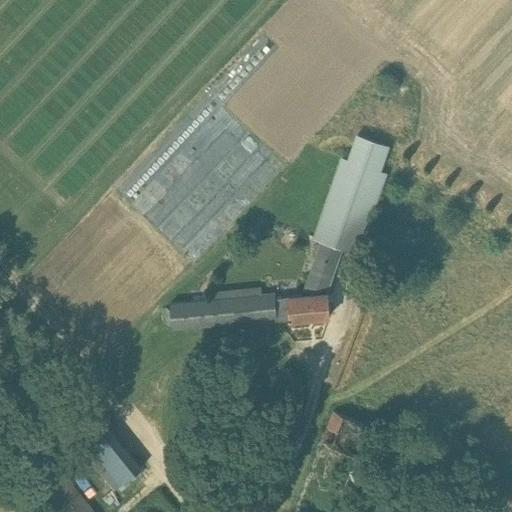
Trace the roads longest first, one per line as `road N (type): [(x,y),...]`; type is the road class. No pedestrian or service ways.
road 1 (track): [(18,268),(130,422),(182,511)]
road 2 (track): [(266,511),(358,266)]
